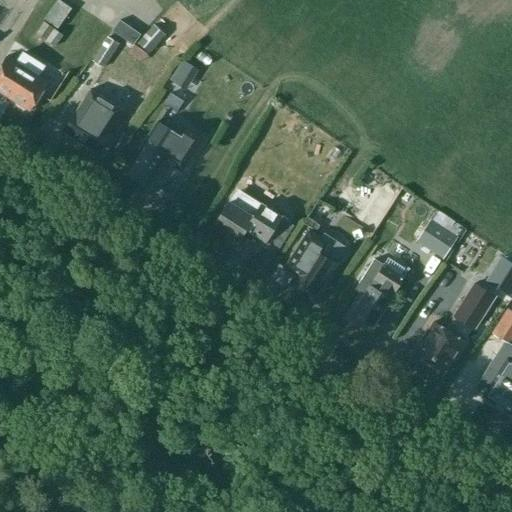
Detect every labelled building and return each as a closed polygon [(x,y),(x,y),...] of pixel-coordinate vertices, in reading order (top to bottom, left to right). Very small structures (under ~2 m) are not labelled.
[(59,0),(57,0),(44,19),(57,27),(71,8),(59,0)] [(133,45),(133,44),(140,34),(119,20),(112,30),(132,45),(133,45)] [(36,33),(45,40),(53,28),(43,21),(36,33)] [(165,34),(153,23),(136,42),(148,53),(165,34)] [(53,28),(45,40),(55,46),(63,34),(53,28)] [(118,42),(108,37),(93,60),(103,67),(118,42)] [(133,44),(133,45),(132,45),(127,52),(141,61),(147,53),(133,44)] [(44,64),(24,51),(16,63),(5,56),(0,63),(0,91),(30,110),(47,83),(37,76),(44,64)] [(108,132),(121,109),(90,89),(76,112),(75,111),(63,131),(96,152),(108,132)] [(180,136),(157,121),(143,142),(125,170),(147,184),(161,161),(181,174),(203,137),(186,127),(180,136)] [(377,193),(385,203),(396,193),(388,184),(377,193)] [(266,240),(281,216),(236,189),(213,226),(237,241),(246,228),(266,240)] [(433,214),(422,232),(449,249),(459,232),(433,214)] [(317,292),(335,263),(345,247),(323,233),(320,239),(308,232),(291,258),(284,267),(297,275),(295,278),(305,284),(306,287),(311,290),(314,290),(317,292)] [(403,277),(372,258),(352,289),(362,296),(351,313),(372,327),(390,298),(403,277)] [(455,354),(457,355),(468,338),(466,337),(472,327),(474,329),(494,296),(474,282),(453,315),(454,316),(445,330),(432,321),(422,339),(424,340),(415,354),(443,372),(455,354)] [(511,310),(508,307),(492,332),(510,344),(511,341),(511,310)] [(511,346),(504,342),(474,390),(482,395),(481,396),(511,415),(511,346)]
